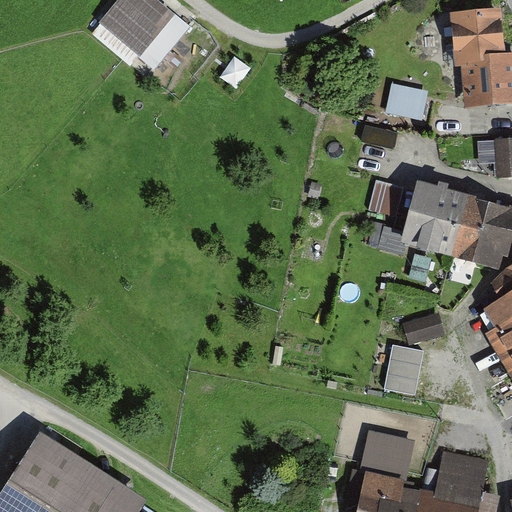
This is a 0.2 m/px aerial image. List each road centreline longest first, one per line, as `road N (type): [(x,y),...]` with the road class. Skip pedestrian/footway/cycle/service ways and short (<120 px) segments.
road 1 (track): [(213,511),(0,379)]
road 2 (track): [(376,0),(284,40),(250,36),(195,0)]
